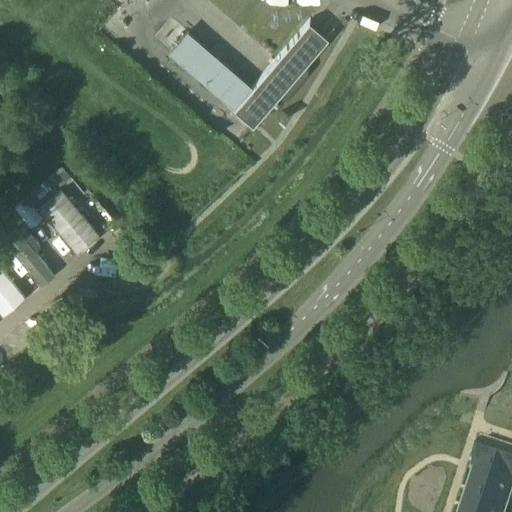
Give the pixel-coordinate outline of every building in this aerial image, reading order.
[(310,18),(309,17),(229,109),(232,111),(255,84),(267,94),(265,97),(264,98),(264,101),(268,105),(269,106),(272,107),(275,107),(277,105),(305,72),(307,69),(306,65),(304,63),(302,60),(322,35),(307,22),(310,18)] [(212,54),(196,72),(205,80),(221,62),(212,54)] [(36,203),(48,193),(39,182),(27,192),(36,203)] [(99,234),(67,197),(57,205),(53,200),(42,209),(78,251),(99,234)] [(0,233),(12,223),(3,213),(0,214),(0,233)] [(40,283),(54,271),(37,249),(42,245),(33,234),(27,238),(18,227),(4,238),(40,283)] [(3,314),(25,296),(0,265),(0,310),(2,312),(3,314)] [(511,452),(481,442),(471,471),(511,484),(511,452)] [(473,472),(464,499),(505,511),(511,491),(511,484),(471,471),(471,472),(473,472)] [(505,511),(464,499),(459,511),(505,511)]
